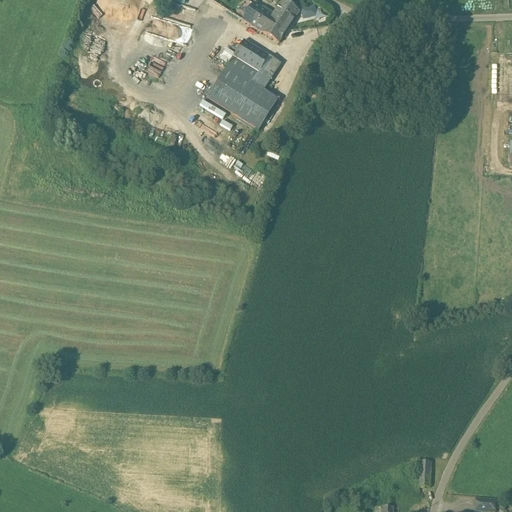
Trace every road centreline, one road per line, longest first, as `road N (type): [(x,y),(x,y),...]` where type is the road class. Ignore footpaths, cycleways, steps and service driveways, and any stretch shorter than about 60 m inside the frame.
road 1 (residential): [(511,17),(358,16),(323,0)]
road 2 (residential): [(511,372),(459,448),(434,511)]
